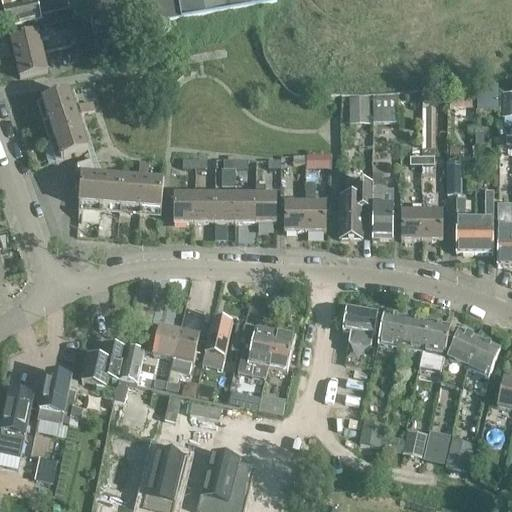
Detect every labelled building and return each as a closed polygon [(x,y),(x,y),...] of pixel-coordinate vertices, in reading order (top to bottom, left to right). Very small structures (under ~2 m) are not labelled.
[(0,0),(3,11),(36,3),(35,0),(0,0)] [(36,3),(3,11),(8,31),(41,23),(40,18),(69,11),(66,0),(55,0),(37,4),(36,3)] [(181,22),(177,0),(86,0),(93,38),(181,22)] [(177,0),(181,22),(277,6),(275,0),(177,0)] [(10,41),(15,61),(43,54),(38,34),(10,41)] [(68,36),(71,48),(79,46),(76,34),(68,36)] [(79,46),(71,48),(74,59),(82,58),(79,46)] [(43,54),(15,61),(20,81),(47,75),(43,54)] [(497,93),(478,93),(478,104),(497,104),(497,93)] [(55,164),(56,165),(93,153),(82,118),(95,114),(92,105),(79,110),(74,94),(37,106),(37,107),(42,105),(61,162),(55,164)] [(511,95),(504,96),(503,119),(511,119),(511,95)] [(373,98),(374,125),(398,124),(397,97),(373,98)] [(367,102),(351,102),(351,118),(367,118),(367,102)] [(423,110),(422,151),(434,151),(435,111),(423,110)] [(410,168),(422,168),(422,160),(420,160),(420,151),(410,151),(410,160),(410,168)] [(422,208),(422,244),(443,244),(443,216),(431,215),(431,201),(432,201),(432,168),(434,168),(434,151),(422,151),(422,160),(422,168),(423,168),(423,201),(422,201),(422,208)] [(305,167),(305,159),(293,159),(293,167),(305,167)] [(317,167),(317,159),(305,159),(305,167),(317,167)] [(78,214),(161,220),(164,181),(147,180),(148,166),(139,165),(138,179),(100,176),(96,162),(77,168),(75,194),(80,194),(78,214)] [(183,172),(194,172),(194,164),(183,163),(183,172)] [(194,164),(194,172),(207,172),(207,164),(194,164)] [(223,172),(235,172),(235,164),(224,164),(223,172)] [(235,164),(235,172),(248,172),(248,164),(235,164)] [(268,172),(280,172),(280,164),(268,164),(268,172)] [(447,197),(461,197),(461,166),(447,166),(447,197)] [(373,176),(373,185),(372,211),(372,244),(393,244),(393,209),(382,209),(382,177),(373,176)] [(362,211),(372,211),(373,185),(353,185),(352,199),(340,199),(340,243),(362,243),(362,211)] [(305,207),(305,235),(326,235),(326,207),(314,207),(315,194),(305,194),(305,207)] [(475,223),(475,257),(493,257),(493,223),(494,195),(486,195),(485,223),(475,223)] [(173,226),(194,227),(194,198),(174,198),(173,226)] [(194,227),(214,227),(215,198),(194,198),(194,227)] [(214,227),(235,227),(235,198),(215,198),(214,227)] [(235,227),(256,227),(256,198),(235,198),(235,227)] [(256,198),(256,227),(276,227),(276,198),(256,198)] [(456,257),(475,257),(475,223),(465,223),(465,213),(470,213),(470,205),(465,205),(465,202),(456,202),(456,257)] [(284,235),(305,235),(305,207),(284,207),(284,235)] [(401,244),(422,244),(422,208),(412,208),(412,215),(401,215),(401,244)] [(497,269),(511,269),(511,235),(506,235),(506,209),(497,209),(497,235),(497,269)] [(351,335),(372,339),(374,340),(378,317),(346,312),(343,334),(351,335)] [(378,350),(400,354),(406,322),(384,318),(378,350)] [(212,322),(205,357),(225,362),(233,326),(212,322)] [(400,354),(422,358),(428,326),(406,322),(400,354)] [(428,326),(422,358),(445,362),(451,331),(428,326)] [(267,372),(275,335),(247,329),(244,342),(246,342),(238,376),(255,379),(257,370),(267,372)] [(173,363),(179,335),(159,330),(152,358),(165,361),(162,372),(170,374),(172,362),(173,363)] [(447,364),(466,373),(480,344),(459,334),(447,364)] [(200,339),(179,335),(173,363),(193,367),(200,339)] [(295,340),(275,335),(267,372),(287,377),(288,372),(295,340)] [(351,335),(349,348),(370,353),(372,339),(351,335)] [(480,344),(466,373),(488,384),(488,383),(499,354),(500,355),(500,354),(480,344)] [(97,379),(119,384),(126,352),(104,347),(99,367),(88,364),(83,384),(95,387),(97,379)] [(370,353),(349,348),(347,358),(372,363),(374,353),(370,353)] [(126,352),(119,384),(114,405),(124,407),(128,391),(136,392),(144,356),(126,352)] [(70,383),(47,378),(37,424),(40,424),(37,437),(57,441),(59,428),(61,429),(70,383)] [(154,391),(165,393),(167,385),(156,383),(154,391)] [(497,410),(511,413),(511,384),(503,383),(497,410)] [(167,385),(165,393),(178,396),(180,388),(167,385)] [(9,396),(0,440),(0,445),(23,450),(33,401),(9,396)] [(259,415),(282,419),(285,402),(265,399),(264,404),(261,404),(259,415)] [(365,423),(360,447),(379,451),(383,427),(365,423)] [(408,435),(403,458),(423,462),(425,463),(429,439),(408,435)] [(380,451),(402,456),(404,444),(383,439),(380,451)] [(429,439),(425,463),(444,469),(445,468),(449,445),(429,439)] [(472,449),(450,444),(445,468),(467,473),(472,449)] [(144,450),(142,459),(150,461),(152,451),(144,450)] [(158,453),(148,496),(177,503),(187,460),(158,453)] [(212,457),(199,511),(246,511),(253,484),(256,471),(240,468),(241,464),(212,457)] [(40,461),(35,483),(51,486),(56,464),(40,461)] [(480,486),(491,492),(494,485),(484,479),(480,486)]
